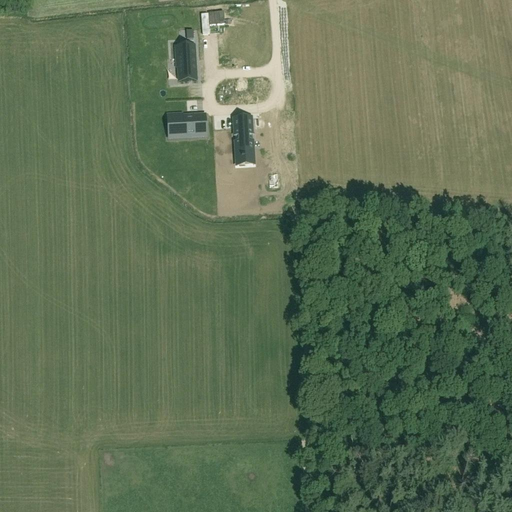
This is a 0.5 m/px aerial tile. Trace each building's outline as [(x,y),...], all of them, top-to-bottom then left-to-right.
[(227,23),(226,11),(211,12),(211,18),(210,18),(209,12),(202,13),(204,35),(211,34),(210,21),(211,21),(212,24),(227,23)] [(232,37),(219,38),(220,64),(244,63),(244,60),(251,60),(250,38),(232,39),(232,37)] [(177,49),(175,49),(176,60),(178,60),(178,64),(179,83),(196,82),(195,64),(194,47),(177,48),(177,49)] [(182,115),(167,116),(168,131),(176,131),(176,139),(206,137),(205,117),(182,119),(182,115)] [(238,120),(234,120),(237,169),(254,168),(251,119),(247,120),(247,119),(246,119),(246,120),(239,120),(238,120)] [(277,176),(269,176),(270,189),(278,188),(277,176)]
